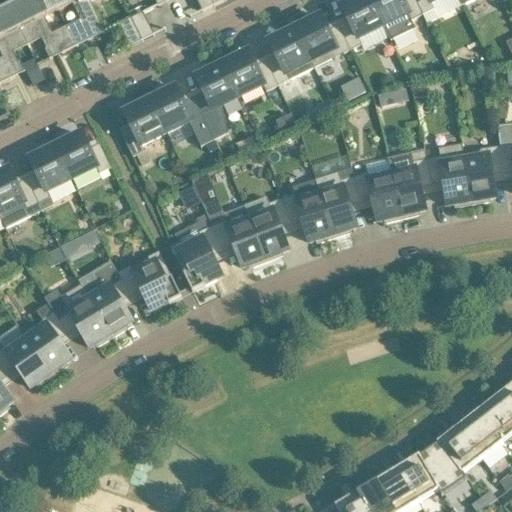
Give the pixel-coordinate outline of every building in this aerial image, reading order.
[(45,18),(58,11),(52,0),(31,0),(29,1),(56,55),(60,53),(61,55),(76,48),(67,28),(53,35),(45,18)] [(90,38),(95,36),(76,0),(52,0),(58,11),(72,5),(80,22),(67,28),(76,48),(91,41),(90,38)] [(76,0),(95,36),(101,33),(102,35),(105,34),(100,23),(97,24),(87,2),(91,0),(76,0)] [(202,14),(214,8),(210,0),(196,0),(202,13),(202,14)] [(359,41),(384,28),(369,0),(357,0),(342,7),(350,23),(339,28),(350,52),(362,47),(359,41)] [(423,17),(414,0),(369,0),(384,28),(391,43),(416,31),(412,22),(423,17)] [(431,5),(441,0),(414,0),(423,17),(434,11),(431,5)] [(52,57),(56,55),(29,1),(10,11),(28,47),(42,40),(47,50),(45,51),(50,61),(53,60),(52,57)] [(14,54),(28,47),(10,11),(0,15),(0,39),(17,74),(22,72),(23,74),(25,73),(21,63),(19,64),(14,54)] [(154,36),(143,14),(131,20),(143,43),(155,37),(154,36)] [(350,52),(339,28),(328,34),(320,18),(295,31),(314,70),(350,52)] [(130,49),(143,43),(131,20),(120,26),(131,48),(130,48),(130,49)] [(278,88),(314,70),(295,31),(269,43),(277,59),(266,64),(278,88)] [(13,76),(17,74),(0,39),(0,54),(2,59),(3,60),(0,60),(0,85),(14,79),(13,76)] [(278,88),(266,64),(255,69),(248,54),(222,66),(239,100),(263,88),(266,94),(278,88)] [(214,112),(239,100),(222,66),(197,79),(205,94),(194,100),(206,124),(217,118),(214,112)] [(422,86),(412,88),(415,100),(425,98),(422,86)] [(206,124),(194,100),(183,105),(175,89),(150,102),(166,135),(191,123),(194,129),(206,124)] [(406,91),(397,93),(400,105),(409,103),(406,91)] [(142,147),(166,135),(150,102),(125,114),(132,130),(122,135),(120,130),(119,131),(133,159),(145,154),(142,147)] [(511,127),(498,128),(501,149),(504,176),(511,174),(511,127)] [(111,170),(97,141),(96,142),(98,146),(89,151),(81,136),(56,148),(72,182),(97,170),(100,176),(111,170)] [(472,206),(464,155),(462,146),(439,151),(441,158),(427,161),(432,188),(444,185),(448,208),(455,207),(456,209),(472,206)] [(47,194),(72,182),(56,148),(30,161),(38,176),(27,182),(39,206),(50,200),(47,194)] [(492,177),(504,176),(501,149),(487,151),(464,155),(472,206),(489,203),(489,201),(496,200),(492,177)] [(388,161),(392,177),(402,221),(419,217),(418,214),(425,212),(420,190),(432,188),(427,161),(413,164),(411,155),(388,161)] [(39,206),(27,182),(16,187),(9,172),(0,175),(0,218),(6,230),(31,217),(28,211),(39,206)] [(361,205),(354,179),(341,182),(338,175),(316,182),(320,197),(334,240),(350,235),(349,232),(356,230),(349,208),(361,205)] [(402,221),(392,177),(370,183),(367,175),(354,179),(361,205),(373,202),(378,224),(385,222),(386,224),(402,221)] [(334,240),(320,197),(298,204),(296,197),(282,201),(291,227),(303,223),(310,244),(317,242),(318,245),(334,240)] [(280,231),(291,227),(282,201),(269,206),(272,213),(250,222),(266,263),(282,257),(281,255),(288,252),(280,231)] [(250,222),(245,208),(222,217),(224,223),(212,229),(223,254),(235,249),(243,270),(250,267),(251,269),(266,263),(250,222)] [(212,258),(223,254),(212,229),(199,234),(202,241),(185,250),(181,243),(170,248),(193,294),(205,288),(205,287),(222,279),(212,258)] [(95,232),(82,238),(88,250),(101,244),(95,232)] [(169,306),(182,300),(159,254),(148,259),(152,267),(134,275),(131,268),(118,275),(131,299),(142,293),(152,313),(169,305),(169,306)] [(131,299),(118,275),(110,262),(78,282),(81,287),(113,339),(127,331),(126,328),(132,325),(120,305),(131,299)] [(98,348),(113,339),(81,287),(61,300),(65,306),(54,314),(69,337),(79,330),(90,349),(97,346),(98,348)] [(58,344),(69,337),(54,314),(42,322),(46,328),(27,341),(53,378),(67,368),(65,366),(71,362),(58,344)] [(3,348),(2,349),(0,347),(0,367),(9,378),(18,371),(31,390),(37,386),(39,388),(53,378),(27,341),(8,355),(3,348)] [(0,387),(0,385),(9,378),(0,367),(0,417),(9,410),(7,408),(13,404),(0,387)] [(511,420),(511,387),(496,400),(511,420)] [(511,420),(496,400),(476,415),(501,447),(511,438),(511,420)] [(482,462),(501,447),(476,415),(457,430),(482,462)] [(464,475),(482,462),(457,430),(438,445),(439,446),(462,477),(464,475)] [(468,481),(464,475),(462,477),(439,446),(420,458),(440,492),(438,493),(442,499),(468,481)] [(419,504),(438,493),(440,492),(420,458),(420,457),(399,470),(419,504)] [(395,511),(406,511),(419,504),(399,470),(378,482),(395,511)] [(366,511),(395,511),(378,482),(357,495),(366,511)] [(481,500),(487,508),(497,501),(491,493),(481,500)] [(366,511),(357,495),(336,508),(338,511),(366,511)] [(475,511),(481,511),(487,508),(481,500),(472,507),(475,511)]
